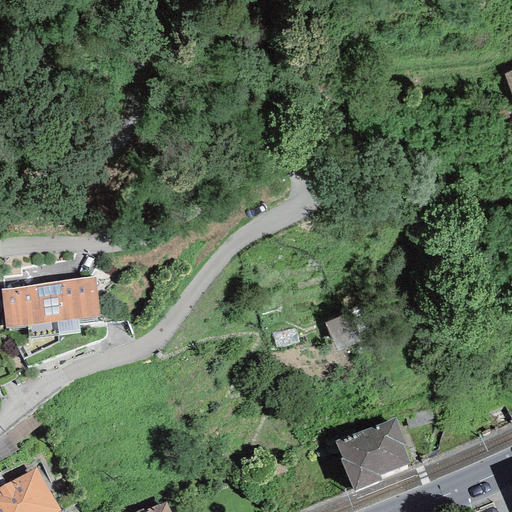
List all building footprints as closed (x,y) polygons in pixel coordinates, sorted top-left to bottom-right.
[(0,289),(5,328),(27,326),(28,339),(79,333),(77,319),(99,317),(94,278),(0,289)] [(333,330),(342,353),(368,344),(359,320),(333,330)] [(404,416),(408,429),(435,422),(431,409),(404,416)] [(405,443),(401,435),(395,418),(334,441),(341,458),(339,459),(352,491),(382,480),(380,475),(410,464),(402,444),(405,443)] [(35,468),(0,487),(0,511),(57,511),(60,511),(35,468)] [(170,511),(166,502),(144,511),(143,508),(134,511),(170,511)]
